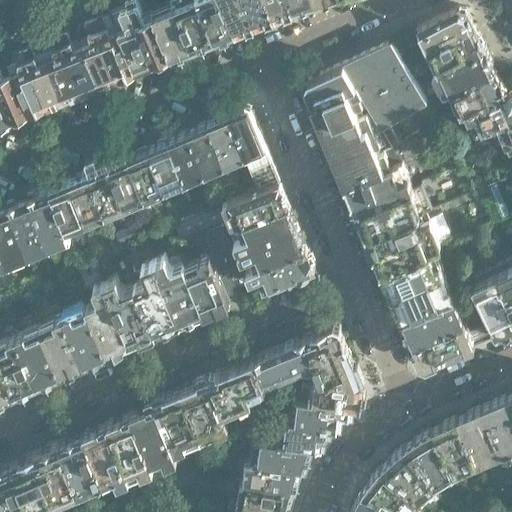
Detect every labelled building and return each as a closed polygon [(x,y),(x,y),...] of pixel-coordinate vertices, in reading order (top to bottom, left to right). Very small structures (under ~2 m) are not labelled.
[(172,54),(153,9),(142,14),(136,0),(129,0),(127,1),(153,62),(172,54)] [(192,46),(173,0),(165,0),(152,6),(153,9),(172,54),(192,46)] [(215,37),(199,0),(173,0),(192,46),(215,37)] [(235,28),(222,0),(199,0),(215,37),(235,28)] [(254,21),(245,0),(222,0),(235,28),(254,21)] [(274,14),(268,0),(245,0),(254,21),(274,14)] [(293,7),(290,0),(268,0),(274,14),(293,7)] [(153,62),(127,1),(119,4),(126,20),(116,24),(136,69),(153,62)] [(429,46),(475,22),(466,5),(460,4),(418,24),(429,46)] [(136,69),(116,24),(106,28),(100,13),(91,17),(117,77),(136,69)] [(117,77),(91,17),(83,20),(89,36),(81,39),(100,84),(117,77)] [(487,45),(475,22),(429,46),(439,67),(441,66),(487,45)] [(100,84),(81,39),(71,43),(65,28),(57,31),(82,92),(100,84)] [(82,92),(57,31),(48,35),(54,50),(45,54),(64,99),(82,92)] [(382,125),(428,99),(391,37),(308,77),(306,83),(313,99),(312,99),(329,139),(345,179),(401,156),(400,155),(382,125)] [(64,99),(45,54),(36,58),(29,43),(21,47),(46,106),(64,99)] [(496,68),(492,60),(493,60),(487,45),(441,66),(452,88),(496,68)] [(46,106),(21,47),(12,51),(18,65),(10,69),(28,114),(46,106)] [(507,90),(501,76),(500,77),(496,68),(452,88),(462,111),(466,110),(507,90)] [(28,114),(10,69),(0,73),(0,72),(0,94),(12,121),(28,114)] [(511,114),(511,88),(508,90),(507,90),(466,110),(469,118),(478,114),(483,125),(496,120),(511,114)] [(0,125),(12,121),(0,94),(0,125)] [(280,176),(249,101),(228,109),(245,151),(255,176),(258,182),(259,185),(280,177),(280,176)] [(245,151),(228,109),(208,118),(225,159),(245,151)] [(505,139),(511,135),(511,114),(496,120),(505,139)] [(227,164),(225,159),(208,118),(189,126),(207,172),(227,164)] [(207,172),(189,126),(169,135),(189,185),(209,177),(207,172)] [(188,182),(169,135),(169,134),(149,143),(169,191),(188,182)] [(459,159),(450,138),(440,142),(449,163),(459,159)] [(169,191),(149,143),(129,151),(146,192),(149,202),(170,193),(169,191)] [(146,192),(129,151),(109,159),(126,200),(146,192)] [(411,181),(401,156),(345,179),(355,204),(411,181)] [(126,200),(109,159),(89,167),(106,209),(126,200)] [(106,209),(89,167),(69,176),(85,217),(106,209)] [(85,217),(69,176),(49,184),(66,225),(85,217)] [(238,191),(258,182),(255,176),(235,184),(238,191)] [(511,208),(511,199),(505,184),(501,176),(486,183),(501,214),(511,208)] [(280,177),(259,185),(230,197),(239,219),(289,199),(280,177)] [(238,191),(235,184),(234,181),(214,189),(218,200),(238,192),(238,191)] [(422,207),(411,181),(355,204),(366,230),(413,211),(422,207)] [(66,225),(49,184),(29,192),(48,240),(68,232),(66,225)] [(48,240),(29,192),(8,201),(28,248),(48,240)] [(238,245),(298,220),(289,199),(239,219),(237,220),(242,232),(235,235),(238,245)] [(28,248),(8,201),(0,204),(0,238),(7,256),(28,248)] [(225,224),(217,204),(176,220),(184,241),(225,224)] [(439,242),(428,216),(417,220),(413,211),(366,230),(381,267),(428,247),(439,242)] [(254,263),(306,242),(298,220),(238,245),(242,254),(249,251),(254,263)] [(261,286),(315,263),(306,242),(254,263),(247,266),(252,276),(256,274),(261,286)] [(444,269),(439,256),(433,258),(428,247),(381,267),(391,291),(439,271),(444,269)] [(205,309),(185,261),(184,259),(176,262),(174,259),(171,261),(166,250),(155,255),(182,319),(205,309)] [(230,298),(221,277),(210,251),(185,261),(205,309),(230,298)] [(182,319),(155,255),(144,260),(147,267),(133,272),(136,279),(157,329),(182,319)] [(511,258),(505,262),(503,256),(493,261),(511,301),(511,258)] [(511,324),(511,301),(493,261),(470,270),(489,315),(496,331),(511,324)] [(157,329),(136,279),(127,283),(125,279),(122,280),(118,271),(106,276),(132,340),(157,329)] [(455,293),(449,281),(444,283),(439,271),(391,291),(401,315),(455,293)] [(238,295),(229,273),(221,277),(230,298),(238,295)] [(132,340),(106,276),(95,280),(99,290),(96,291),(98,296),(89,300),(110,349),(132,340)] [(465,317),(464,314),(455,293),(401,315),(411,339),(465,317)] [(110,349),(89,300),(65,310),(86,360),(110,349)] [(86,360),(65,310),(41,320),(63,369),(86,360)] [(427,361),(483,337),(496,331),(489,315),(468,324),(465,317),(411,339),(418,357),(427,361)] [(63,369),(41,320),(18,330),(39,379),(63,369)] [(354,359),(340,323),(333,320),(306,332),(318,361),(320,365),(323,364),(326,372),(361,378),(362,377),(355,359),(354,359)] [(39,379),(18,330),(0,337),(0,351),(16,389),(39,379)] [(318,361),(306,332),(254,353),(263,378),(306,360),(312,363),(318,361)] [(0,396),(16,389),(0,351),(0,396)] [(250,383),(263,378),(254,353),(208,372),(223,406),(254,393),(250,383)] [(360,387),(361,378),(326,372),(312,370),(311,370),(303,373),(301,394),(308,394),(351,401),(362,402),(365,399),(367,391),(364,387),(360,387)] [(223,406),(208,372),(181,383),(202,428),(217,421),(221,429),(231,424),(223,406)] [(202,428),(181,383),(155,394),(179,447),(190,442),(186,435),(202,428)] [(511,389),(481,403),(501,449),(511,444),(511,389)] [(349,409),(351,401),(308,394),(301,394),(295,393),(292,416),(333,420),(342,421),(343,409),(349,409)] [(179,447),(155,394),(147,398),(147,399),(132,406),(153,454),(164,450),(168,458),(180,453),(178,447),(179,447)] [(501,449),(481,403),(456,413),(476,459),(501,449)] [(153,454),(132,406),(110,415),(131,464),(143,459),(146,466),(157,462),(153,454)] [(476,459),(456,413),(440,420),(436,422),(432,424),(456,469),(460,466),(476,459)] [(131,464),(110,415),(85,426),(106,474),(119,469),(123,476),(134,471),(131,464)] [(327,433),(333,426),(333,420),(292,416),(289,416),(288,427),(282,426),(280,437),(314,439),(325,441),(326,433),(327,433)] [(456,469),(432,424),(423,429),(417,432),(411,436),(406,440),(436,481),(446,475),(456,469)] [(106,474),(85,426),(61,436),(82,484),(106,474)] [(306,463),(314,439),(280,437),(263,435),(259,457),(302,462),(306,463)] [(82,484),(61,436),(37,446),(58,494),(82,484)] [(436,481),(406,440),(398,446),(393,450),(389,454),(382,461),(420,495),(423,491),(428,487),(436,481)] [(58,494),(37,446),(14,456),(35,504),(58,494)] [(35,504),(14,456),(0,461),(0,496),(6,511),(7,511),(24,505),(25,508),(35,504)] [(302,462),(259,457),(256,457),(252,479),(295,484),(296,484),(302,462)] [(420,495),(382,461),(378,465),(376,467),(371,473),(366,480),(363,484),(361,488),(400,511),(406,511),(407,510),(410,506),(412,504),(413,502),(416,498),(420,495)] [(289,506),(295,484),(252,479),(250,479),(246,501),(289,506)] [(400,511),(361,488),(357,495),(353,503),(351,508),(349,511),(400,511)] [(287,511),(289,506),(246,501),(243,511),(287,511)]
